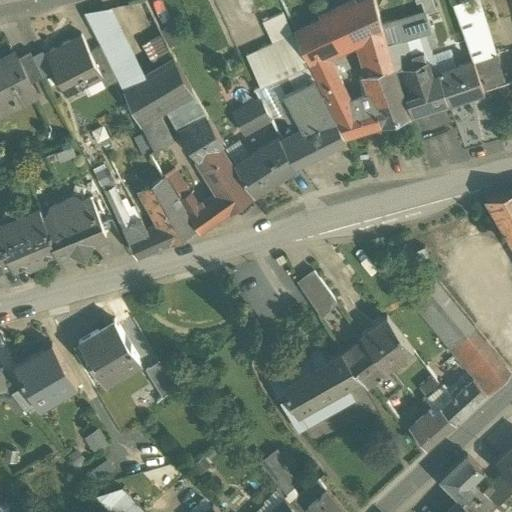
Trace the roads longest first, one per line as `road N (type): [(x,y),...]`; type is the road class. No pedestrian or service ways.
road 1 (tertiary): [(511,172),(0,313)]
road 2 (secondary): [(388,511),(511,397)]
